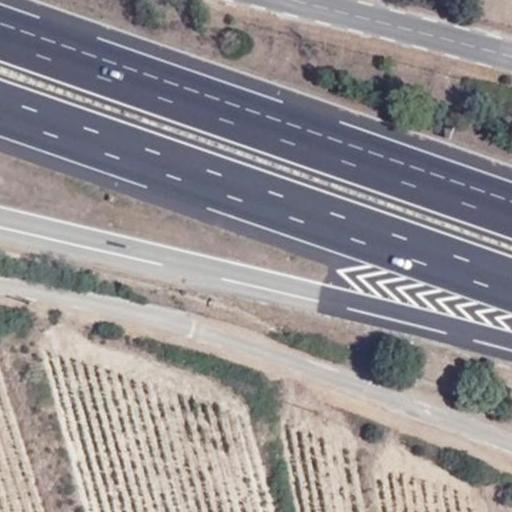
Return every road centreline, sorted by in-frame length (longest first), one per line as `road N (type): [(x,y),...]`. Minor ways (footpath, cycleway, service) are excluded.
road 1 (motorway): [(511,211),(0,31)]
road 2 (motorway): [(0,105),(511,284)]
road 3 (unclassified): [(511,448),(248,347),(0,292)]
road 4 (unclassified): [(296,0),(511,56)]
road 5 (motorway): [(319,291),(511,342)]
